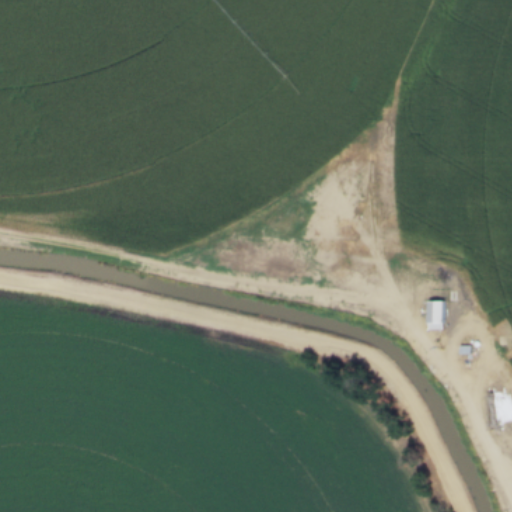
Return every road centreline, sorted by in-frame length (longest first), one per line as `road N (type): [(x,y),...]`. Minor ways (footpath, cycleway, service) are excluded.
road 1 (track): [(0,277),(150,302),(356,351),(383,365),(404,392),(465,511)]
road 2 (track): [(0,233),(392,310),(420,330),(481,426)]
road 3 (track): [(420,330),(412,280),(438,215),(439,0)]
road 4 (track): [(511,356),(475,386),(481,426),(511,502)]
